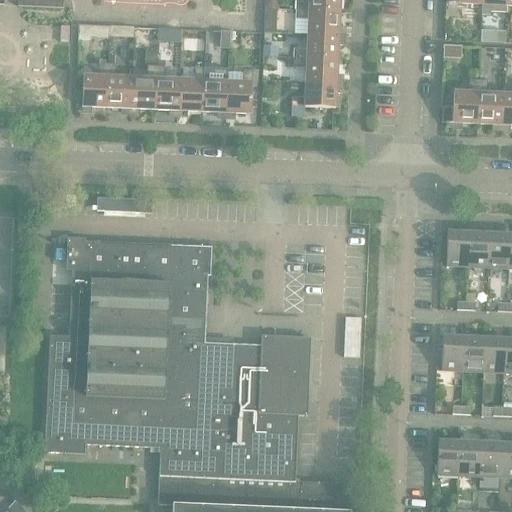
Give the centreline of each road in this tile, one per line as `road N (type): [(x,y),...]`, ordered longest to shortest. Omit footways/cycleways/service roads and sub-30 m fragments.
road 1 (residential): [(0,162),(406,182)]
road 2 (residential): [(392,511),(406,182)]
road 3 (residential): [(406,182),(415,0)]
